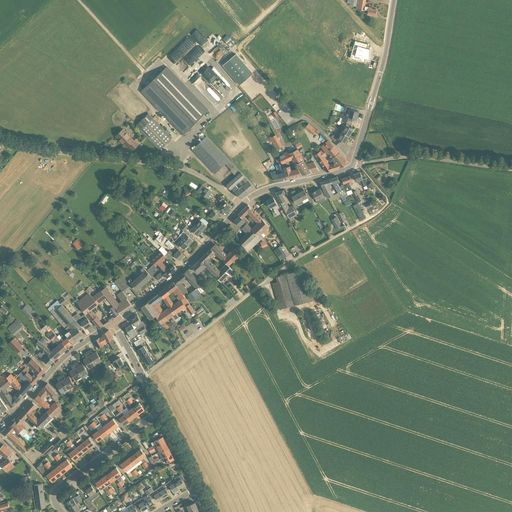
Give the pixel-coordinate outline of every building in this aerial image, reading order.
[(355,9),(359,10),(364,11),(364,10),(368,11),(368,15),(375,16),(376,9),(372,9),(372,8),(365,6),(365,0),(347,0),(347,3),(350,4),(350,6),(356,7),(355,9)] [(227,35),(223,39),(227,43),(231,39),(227,35)] [(365,62),(364,61),(365,59),(369,60),(369,59),(369,50),(370,50),(370,49),(367,48),(368,44),(367,44),(367,45),(359,42),(356,52),(353,51),(351,58),(350,58),(364,62),(365,62)] [(236,54),(223,65),(240,85),(253,74),(236,54)] [(183,135),(209,110),(167,66),(141,91),(183,135)] [(343,115),(342,118),(344,119),(349,121),(350,118),(353,119),(356,120),(359,112),(356,111),(357,108),(351,107),(347,105),(345,112),(347,113),(346,116),(343,115)] [(160,150),(163,147),(172,138),(149,114),(136,126),(160,150)] [(349,137),(353,129),(346,125),(342,132),(349,137)] [(313,127),(309,131),(313,135),(315,132),(317,131),(313,127)] [(127,147),(128,146),(133,150),(138,145),(123,129),(116,136),(127,147)] [(335,142),(339,147),(343,143),(344,144),(349,137),(342,132),(337,139),(334,142),(335,142)] [(276,135),(269,139),(276,150),(282,147),(278,140),(279,139),(276,135)] [(229,160),(206,137),(192,150),(214,174),(225,164),(229,160)] [(327,145),(325,146),(322,149),(323,150),(321,151),(324,155),(327,152),(336,163),(331,166),(334,170),(340,168),(349,164),(331,143),(330,142),(327,145)] [(285,153),(279,156),(280,158),(282,162),(282,163),(292,159),(295,164),(299,171),(295,172),(297,177),(302,176),(302,175),(311,173),(304,161),(300,153),(297,150),(286,155),(285,153)] [(324,155),(321,151),(315,156),(323,167),(327,172),(334,170),(331,166),(329,167),(322,156),(324,155)] [(230,190),(231,189),(240,199),(254,187),(241,173),(229,160),(225,164),(231,170),(230,170),(236,177),(226,185),(230,190)] [(277,164),(281,173),(272,176),(276,182),(287,179),(285,172),(283,168),(282,166),(281,163),(282,163),(281,162),(277,164)] [(306,164),(312,173),(319,171),(314,162),(306,164)] [(290,167),(283,168),(285,172),(287,179),(297,177),(295,172),(291,173),(290,167)] [(358,184),(361,183),(362,186),(367,185),(365,178),(363,179),(360,172),(354,174),(357,182),(358,184)] [(341,199),(342,199),(347,196),(344,189),(341,191),(336,182),(339,181),(338,177),(338,176),(329,179),(332,184),(333,185),(334,185),(338,193),(340,197),(341,199)] [(351,181),(352,181),(350,176),(341,179),(346,192),(351,190),(350,186),(353,185),(351,181)] [(330,202),(340,197),(338,193),(333,195),(328,185),(332,184),(329,179),(320,182),(330,202)] [(205,188),(200,194),(207,199),(211,192),(205,188)] [(320,189),(319,189),(312,193),(316,201),(324,197),(320,189)] [(289,217),(292,216),(297,213),(292,205),(288,207),(285,201),(282,195),(285,194),(283,190),(275,193),(284,209),(288,216),(289,217)] [(302,201),(307,198),(308,197),(304,190),(298,194),(302,201)] [(358,203),(361,201),(356,190),(352,192),(358,203)] [(292,197),(296,204),(302,201),(298,194),(292,197)] [(220,196),(217,198),(222,203),(220,206),(225,212),(230,206),(220,196)] [(266,201),(270,208),(277,204),(273,197),(266,201)] [(219,215),(211,208),(214,206),(209,202),(207,205),(208,206),(206,208),(209,210),(207,213),(214,220),(219,215)] [(358,203),(353,206),(354,209),(360,220),(361,221),(366,218),(365,217),(359,206),(360,206),(358,203)] [(248,205),(238,214),(239,216),(242,218),(248,212),(258,223),(255,226),(252,229),(251,229),(258,237),(261,240),(263,241),(266,240),(261,234),(263,233),(266,230),(266,229),(269,226),(268,225),(249,206),(248,205)] [(163,213),(160,211),(158,209),(156,208),(154,210),(156,211),(158,213),(161,216),(163,213)] [(338,214),(342,223),(346,221),(342,212),(338,214)] [(242,218),(239,216),(234,221),(243,230),(244,229),(246,231),(245,231),(247,234),(240,241),(244,247),(248,252),(261,240),(258,237),(251,229),(252,229),(249,226),(249,227),(246,224),(245,222),(242,218)] [(336,217),(331,220),(337,230),(342,227),(336,217)] [(200,220),(198,218),(196,219),(193,222),(196,224),(195,224),(202,231),(207,226),(200,220)] [(195,224),(191,229),(198,236),(202,231),(195,224)] [(179,227),(183,231),(179,236),(189,246),(194,241),(189,236),(191,234),(186,230),(181,225),(179,227)] [(156,232),(155,233),(158,237),(156,238),(163,245),(165,243),(171,249),(174,246),(169,240),(164,236),(161,233),(157,229),(155,231),(156,232)] [(167,233),(164,236),(169,240),(174,246),(174,245),(177,243),(177,244),(183,249),(185,250),(189,246),(179,236),(175,241),(174,240),(167,233)] [(77,239),(73,244),(78,250),(81,247),(77,243),(79,241),(77,239)] [(153,240),(151,241),(158,248),(160,246),(153,240)] [(215,244),(211,249),(215,252),(226,264),(228,266),(229,265),(236,258),(240,254),(234,248),(227,254),(216,243),(215,244)] [(208,251),(200,259),(207,266),(211,262),(210,260),(212,258),(210,257),(212,255),(215,252),(211,249),(208,251)] [(169,251),(168,252),(165,255),(166,257),(169,260),(174,255),(179,261),(184,255),(179,250),(176,253),(175,252),(173,254),(169,251)] [(158,255),(151,261),(154,264),(156,266),(157,267),(166,277),(167,278),(177,269),(174,265),(169,269),(167,271),(160,263),(162,261),(163,260),(165,258),(166,257),(165,255),(161,252),(158,255)] [(200,260),(191,267),(198,274),(201,271),(203,273),(208,269),(200,260)] [(233,270),(229,265),(228,266),(226,264),(219,271),(211,262),(207,266),(212,272),(211,272),(214,275),(214,274),(215,276),(221,282),(233,270)] [(154,264),(147,270),(155,278),(156,276),(161,282),(166,277),(157,267),(156,266),(154,264)] [(142,274),(148,280),(152,277),(143,268),(141,270),(143,273),(142,274)] [(196,288),(195,289),(187,295),(193,303),(201,296),(200,295),(204,291),(200,286),(202,284),(197,279),(188,269),(174,282),(177,287),(183,295),(187,292),(180,283),(185,279),(186,279),(188,278),(189,280),(196,288)] [(305,269),(286,274),(294,305),(314,300),(305,269)] [(138,277),(144,284),(148,280),(142,274),(138,277)] [(294,305),(286,274),(276,277),(277,282),(272,284),(279,310),(294,305)] [(122,275),(115,281),(122,291),(130,285),(122,275)] [(144,284),(138,277),(134,280),(140,287),(144,284)] [(197,279),(202,284),(206,289),(209,287),(204,281),(206,280),(204,277),(201,279),(200,277),(197,279)] [(136,291),(140,287),(134,280),(133,282),(130,279),(128,281),(136,291)] [(168,287),(172,292),(173,291),(177,287),(174,282),(170,284),(168,286),(168,287)] [(165,289),(159,293),(163,298),(163,299),(167,295),(169,295),(168,294),(172,292),(168,287),(168,286),(165,289)] [(115,306),(120,313),(120,314),(132,306),(127,298),(122,291),(117,295),(119,298),(124,305),(120,308),(118,304),(105,287),(101,291),(114,306),(115,306)] [(173,291),(179,299),(181,298),(183,300),(186,299),(183,295),(177,287),(173,291)] [(103,300),(108,306),(107,307),(108,309),(114,318),(120,313),(115,306),(114,306),(101,291),(93,297),(98,304),(103,300)] [(90,310),(98,304),(93,297),(89,293),(88,293),(77,302),(85,314),(90,321),(91,319),(99,328),(103,325),(94,315),(90,310)] [(157,295),(148,301),(158,314),(155,316),(159,321),(163,327),(166,326),(164,322),(165,322),(171,318),(172,317),(172,316),(174,315),(170,308),(169,308),(169,307),(163,311),(157,302),(160,300),(163,298),(159,293),(157,295)] [(169,308),(170,308),(174,305),(167,295),(163,299),(169,307),(169,308)] [(59,301),(60,303),(62,305),(67,301),(64,297),(59,301)] [(181,310),(184,308),(186,307),(184,305),(181,300),(180,301),(177,303),(181,310)] [(142,306),(142,307),(151,319),(155,316),(158,314),(148,301),(142,306)] [(72,317),(62,305),(60,303),(50,311),(68,332),(69,331),(70,331),(76,340),(83,335),(80,331),(83,329),(72,317)] [(174,305),(170,308),(174,315),(172,316),(172,317),(174,320),(178,317),(176,314),(178,312),(181,310),(177,303),(174,305)] [(191,315),(195,312),(189,304),(186,307),(184,308),(186,312),(188,311),(191,315)] [(32,310),(27,315),(31,320),(36,315),(32,310)] [(76,314),(72,317),(77,323),(80,321),(81,322),(86,329),(92,325),(85,315),(81,317),(79,319),(76,314)] [(134,317),(131,318),(132,319),(134,323),(135,325),(137,327),(137,328),(141,335),(147,331),(144,326),(145,326),(145,325),(143,322),(141,322),(137,315),(136,315),(134,316),(134,317)] [(15,336),(24,328),(25,327),(18,320),(8,328),(15,336)] [(132,324),(125,328),(131,338),(136,335),(139,340),(143,337),(141,335),(137,328),(137,327),(135,325),(134,323),(133,323),(132,324)] [(67,348),(57,337),(51,330),(46,335),(47,336),(48,336),(49,337),(57,346),(52,351),(51,351),(48,355),(54,361),(67,348)] [(108,341),(115,352),(119,349),(108,330),(102,334),(106,342),(108,341)] [(73,342),(76,340),(70,331),(69,331),(68,332),(65,334),(73,342)] [(60,335),(57,337),(67,348),(72,344),(63,334),(61,336),(60,335)] [(99,337),(94,341),(98,348),(103,346),(103,345),(99,338),(99,337)] [(145,341),(143,337),(139,340),(134,342),(136,346),(145,341)] [(23,348),(14,338),(8,343),(17,353),(23,348)] [(41,358),(49,365),(54,361),(48,355),(51,351),(45,346),(37,339),(34,342),(45,352),(40,357),(42,358),(41,358)] [(138,350),(138,351),(141,356),(143,359),(146,364),(152,361),(144,347),(138,350)] [(91,350),(88,352),(95,364),(101,361),(96,352),(93,354),(91,350)] [(90,368),(95,364),(88,352),(84,354),(87,358),(84,359),(90,368)] [(111,359),(105,363),(107,367),(111,364),(115,370),(117,368),(124,364),(120,358),(113,362),(111,359)] [(31,359),(27,364),(34,372),(31,376),(36,381),(40,376),(45,371),(37,364),(31,359)] [(74,364),(82,377),(88,373),(82,364),(80,366),(77,362),(74,364)] [(71,366),(73,370),(70,372),(76,380),(82,377),(74,364),(71,366)] [(21,372),(29,380),(33,384),(36,381),(31,376),(27,372),(29,371),(26,368),(24,369),(21,372)] [(11,373),(6,377),(11,383),(22,395),(26,391),(30,387),(33,384),(29,380),(21,372),(19,374),(18,375),(26,383),(22,387),(16,381),(15,379),(17,378),(15,376),(15,375),(14,376),(11,373)] [(60,376),(68,389),(74,385),(69,376),(66,378),(64,374),(60,376)] [(0,390),(11,407),(15,404),(17,402),(13,397),(12,399),(4,388),(11,383),(6,377),(4,375),(0,377),(0,390)] [(68,389),(60,376),(57,378),(59,382),(54,385),(61,393),(68,389)] [(58,396),(47,383),(44,386),(45,386),(44,388),(48,392),(54,400),(58,396)] [(125,395),(139,414),(145,410),(139,403),(137,405),(134,401),(133,401),(130,398),(131,397),(128,393),(125,395)] [(38,395),(35,399),(49,410),(47,411),(47,412),(52,416),(53,416),(53,417),(54,417),(55,416),(57,418),(62,414),(66,419),(69,417),(62,410),(62,409),(57,403),(56,403),(52,407),(51,406),(50,405),(43,399),(38,395)] [(129,411),(134,418),(139,414),(125,395),(122,397),(125,402),(126,401),(132,408),(129,411)] [(118,401),(115,403),(121,411),(123,409),(120,405),(121,405),(118,401)] [(35,410),(38,407),(32,402),(29,405),(27,408),(30,412),(33,408),(35,410)] [(116,415),(119,418),(119,419),(124,426),(130,422),(124,415),(121,411),(115,403),(113,405),(111,405),(108,407),(111,411),(115,408),(116,409),(116,408),(119,413),(116,415)] [(27,408),(23,412),(28,416),(27,417),(29,419),(33,415),(30,412),(27,408)] [(130,422),(134,418),(129,411),(124,415),(130,422)] [(23,412),(17,418),(11,425),(15,429),(18,432),(24,427),(21,424),(21,422),(25,418),(27,416),(27,417),(28,416),(23,412)] [(52,416),(47,412),(45,414),(43,416),(47,421),(52,416)] [(40,428),(43,426),(38,421),(33,415),(29,419),(34,425),(36,423),(40,428)] [(38,421),(43,426),(47,421),(43,416),(38,421)] [(113,419),(110,421),(108,423),(113,430),(118,426),(113,419)] [(103,427),(108,434),(113,430),(108,423),(103,427)] [(68,431),(62,424),(59,427),(65,434),(68,431)] [(4,434),(10,439),(13,435),(11,433),(15,429),(11,425),(7,430),(4,434)] [(108,434),(103,427),(98,431),(103,438),(108,434)] [(103,438),(98,431),(96,432),(93,435),(98,442),(103,438)] [(15,444),(18,440),(13,435),(10,439),(15,444)] [(149,451),(154,448),(158,446),(166,442),(163,437),(160,438),(158,435),(159,435),(158,435),(153,438),(156,444),(148,448),(149,451)] [(89,438),(86,440),(84,442),(89,449),(94,445),(89,438)] [(77,443),(79,445),(79,446),(84,453),(89,449),(84,442),(82,439),(77,443)] [(18,440),(15,444),(20,448),(22,450),(24,447),(22,446),(23,445),(18,440)] [(41,451),(45,455),(54,446),(51,442),(41,451)] [(168,448),(166,442),(158,446),(160,452),(168,448)] [(0,451),(7,457),(11,452),(3,445),(0,447),(0,451)] [(69,447),(72,451),(70,452),(69,453),(74,460),(79,456),(74,449),(71,446),(69,447)] [(84,453),(79,446),(74,449),(79,456),(84,453)] [(171,454),(168,448),(160,452),(163,458),(171,454)] [(143,463),(147,467),(149,466),(146,462),(147,461),(144,457),(146,456),(140,449),(135,453),(141,460),(143,463)] [(130,457),(136,464),(141,460),(135,453),(130,457)] [(163,458),(159,460),(155,462),(156,464),(164,460),(166,463),(174,459),(171,454),(163,458)] [(131,468),(136,464),(130,457),(125,460),(131,468)] [(12,463),(9,459),(1,465),(4,469),(7,473),(15,467),(12,463)] [(62,463),(67,470),(72,466),(67,459),(64,461),(62,463)] [(126,471),(131,468),(125,460),(120,464),(126,471)] [(57,467),(62,474),(67,470),(62,463),(57,467)] [(57,478),(52,471),(49,467),(47,469),(50,472),(47,475),(52,482),(57,478)] [(52,471),(57,478),(62,474),(57,467),(52,471)] [(119,482),(122,486),(124,485),(121,481),(122,481),(119,477),(121,475),(116,467),(111,471),(116,478),(119,482)] [(106,475),(111,482),(116,478),(111,471),(106,475)] [(184,480),(181,474),(173,479),(179,489),(185,485),(182,481),(184,480)] [(101,479),(106,486),(111,482),(106,475),(101,479)] [(169,489),(171,488),(173,492),(179,489),(173,479),(173,478),(168,481),(168,482),(165,483),(169,489)] [(106,486),(101,479),(96,482),(101,490),(103,488),(106,492),(107,491),(110,495),(112,494),(106,486)] [(169,494),(167,490),(169,489),(165,483),(163,485),(165,489),(160,492),(164,498),(169,494)] [(46,508),(42,484),(34,485),(38,509),(46,508)] [(91,486),(86,490),(90,496),(88,497),(90,499),(91,501),(98,495),(96,492),(91,486)] [(156,497),(158,501),(164,498),(160,492),(155,495),(153,491),(154,491),(152,487),(150,489),(148,490),(150,493),(154,498),(156,497)] [(154,504),(151,500),(154,498),(150,493),(147,495),(148,495),(143,498),(148,507),(154,504)] [(70,508),(76,504),(79,502),(75,497),(66,502),(70,508)] [(148,507),(143,498),(142,497),(135,502),(138,508),(140,507),(143,511),(148,507)] [(129,510),(130,511),(137,511),(136,509),(138,508),(135,502),(132,504),(127,507),(129,510)] [(189,511),(197,508),(195,502),(187,506),(189,511)]
